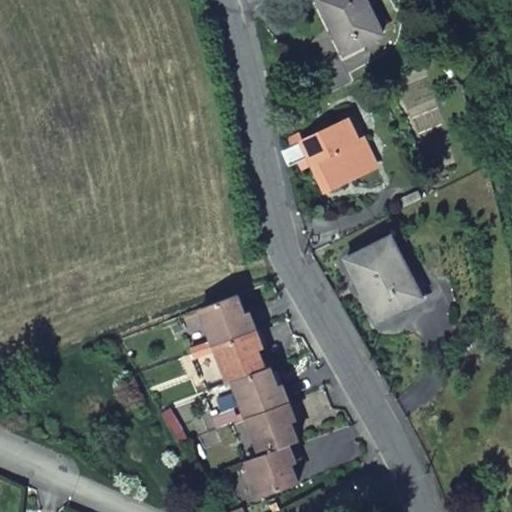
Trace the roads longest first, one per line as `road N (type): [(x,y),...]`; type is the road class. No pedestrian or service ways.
road 1 (residential): [(403,468),(281,240),(218,0)]
road 2 (residential): [(0,450),(135,511)]
